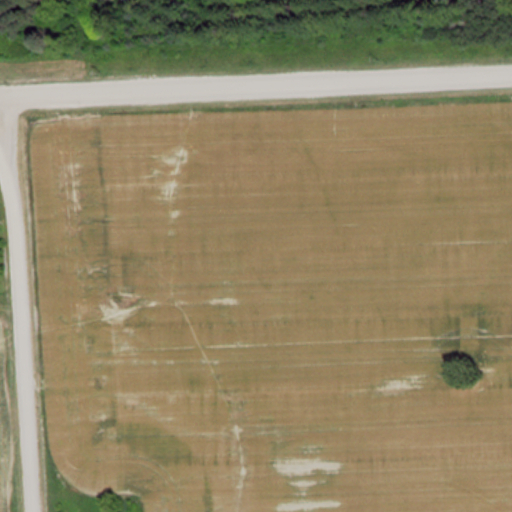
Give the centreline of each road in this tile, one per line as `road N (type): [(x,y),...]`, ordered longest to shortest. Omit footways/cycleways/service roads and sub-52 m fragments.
road 1 (residential): [(0,96),(511,74)]
road 2 (residential): [(29,511),(17,273),(0,172),(4,96)]
